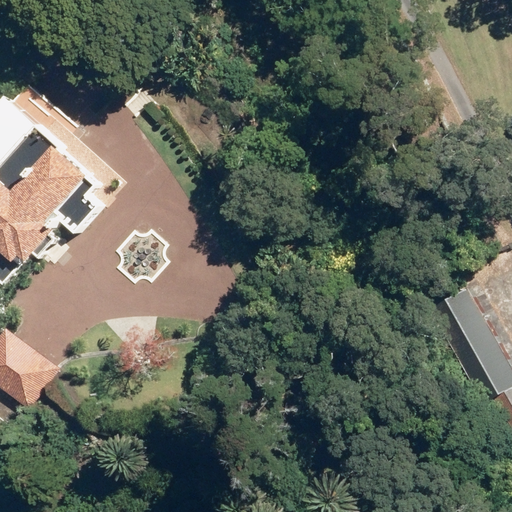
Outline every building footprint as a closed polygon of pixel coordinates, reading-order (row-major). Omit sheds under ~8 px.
[(30,86),(13,105),(8,100),(0,108),(0,284),(6,290),(35,258),(41,264),(60,242),(55,238),(65,227),(78,239),(104,210),(90,198),(115,171),(73,134),(79,129),(30,86)] [(511,364),(471,292),(448,303),(502,400),(508,396),(511,402),(511,364)] [(111,319),(111,330),(131,353),(161,353),(161,318),(111,319)] [(0,388),(32,412),(62,370),(7,330),(0,340),(0,388)] [(0,459),(12,442),(0,433),(0,459)]
